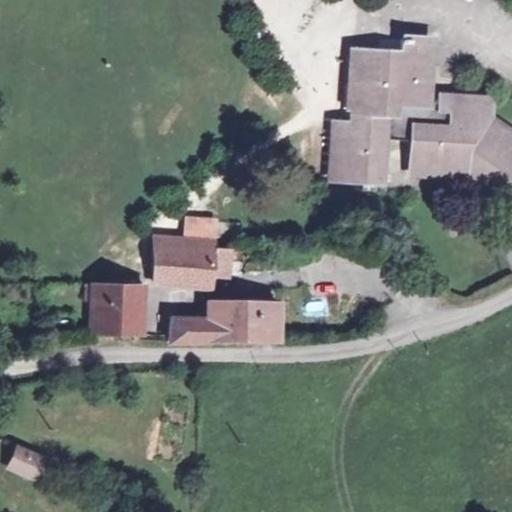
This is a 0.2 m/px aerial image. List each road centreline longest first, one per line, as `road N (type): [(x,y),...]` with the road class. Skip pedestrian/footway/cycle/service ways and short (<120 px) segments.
road 1 (residential): [(0,371),(130,356),(341,349),(511,293)]
road 2 (track): [(376,511),(348,433),(359,385),(396,337)]
